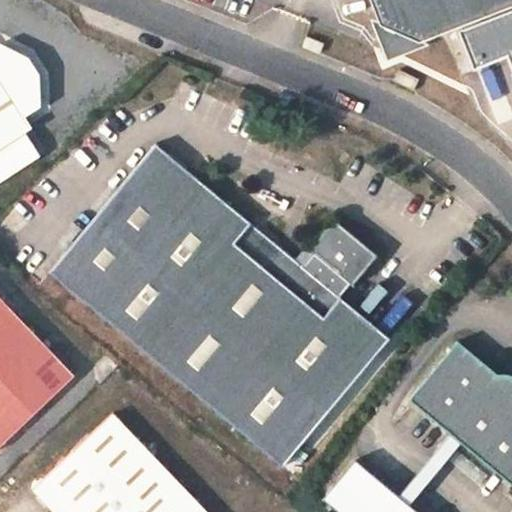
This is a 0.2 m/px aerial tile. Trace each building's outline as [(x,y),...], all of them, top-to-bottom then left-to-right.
[(511,0),(370,0),(379,23),(418,43),(511,5),(511,0)] [(511,10),(456,32),(472,72),(506,58),(511,73),(511,10)] [(418,43),(379,23),(374,25),(386,58),(420,47),(418,43)] [(0,148),(31,128),(24,117),(40,107),(40,74),(34,76),(25,62),(28,57),(0,43),(0,148)] [(398,71),(392,82),(413,92),(418,81),(398,71)] [(156,145),(50,272),(282,465),(372,359),(323,318),(340,298),(350,284),(307,248),(296,261),(156,145)] [(307,248),(350,284),(374,256),(331,221),(307,248)] [(379,277),(359,296),(375,311),(394,292),(379,277)] [(386,318),(397,327),(419,302),(408,292),(386,318)] [(0,445),(57,393),(46,381),(64,365),(0,298),(0,445)] [(340,298),(323,318),(372,359),(388,338),(340,298)] [(458,341),(409,398),(449,432),(461,442),(511,485),(511,376),(497,375),(458,341)] [(75,377),(64,365),(46,381),(57,393),(75,377)] [(205,511),(111,415),(32,490),(52,511),(205,511)] [(461,442),(449,432),(422,463),(434,474),(461,442)] [(355,460),(322,499),(336,511),(418,511),(409,504),(397,494),(355,460)] [(434,474),(422,463),(397,494),(409,504),(434,474)]
